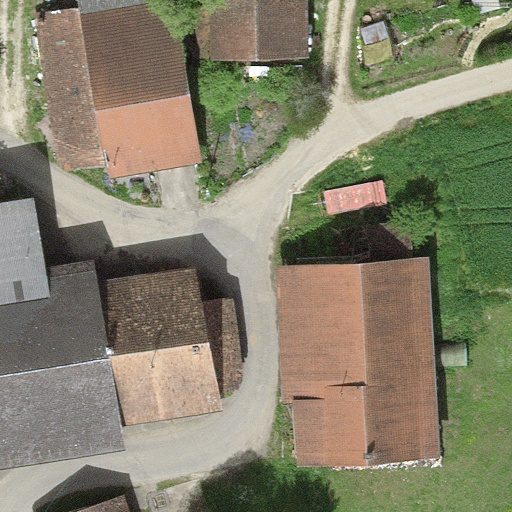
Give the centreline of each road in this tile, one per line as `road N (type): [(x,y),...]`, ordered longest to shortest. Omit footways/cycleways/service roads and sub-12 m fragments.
road 1 (residential): [(6,511),(35,484),(195,449),(248,416),(264,348),(246,273),(225,253)]
road 2 (residential): [(225,253),(287,172),(335,132),(511,73)]
road 3 (unclassified): [(0,157),(113,218),(225,253)]
road 4 (track): [(341,0),(335,132)]
